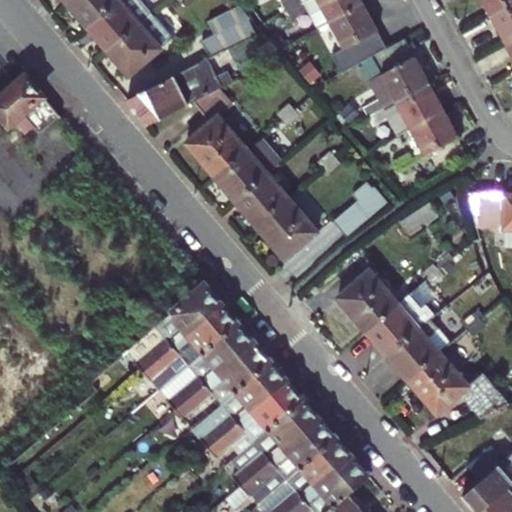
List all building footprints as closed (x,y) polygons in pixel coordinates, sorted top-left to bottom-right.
[(67,0),(89,25),(118,0),(67,0)] [(118,0),(89,25),(109,48),(153,11),(154,10),(145,0),(118,0)] [(303,0),(302,0),(288,8),(293,16),(308,8),(303,0)] [(319,0),(330,20),(365,1),(364,0),(319,0)] [(511,0),(484,0),(491,13),(511,1),(511,0)] [(389,45),(365,1),(330,20),(355,64),(385,48),(389,45)] [(511,1),(491,13),(506,40),(511,36),(511,1)] [(153,11),(109,48),(131,74),(175,37),(153,11)] [(257,29),(248,17),(202,41),(209,54),(257,29)] [(384,108),(398,100),(432,82),(407,36),(389,45),(385,48),(395,67),(369,81),(379,100),(364,108),(368,116),(384,108)] [(328,45),(313,53),(318,63),(333,54),(328,45)] [(149,122),(194,99),(220,86),(239,76),(225,49),(129,99),(149,122)] [(41,131),(62,115),(27,75),(17,83),(10,75),(0,83),(7,92),(0,98),(0,111),(11,124),(14,122),(23,133),(34,124),(41,131)] [(398,100),(413,127),(446,108),(432,82),(398,100)] [(216,174),(248,147),(220,112),(233,102),(220,86),(194,99),(211,120),(186,140),(216,174)] [(291,102),(278,113),(282,118),(295,107),(291,102)] [(300,112),(295,107),(282,118),(287,123),(300,112)] [(388,117),(384,108),(368,116),(374,125),(388,117)] [(446,108),(413,127),(427,153),(461,134),(446,108)] [(216,174),(236,198),(269,171),(280,162),(258,138),(248,147),(216,174)] [(333,150),(320,161),(324,166),(337,155),(333,150)] [(410,151),(394,160),(399,168),(414,159),(410,151)] [(342,161),(337,155),(324,166),(329,172),(342,161)] [(269,171),(236,198),(257,223),(289,195),(269,171)] [(354,211),(366,227),(401,202),(380,178),(371,187),(375,192),(354,211)] [(511,192),(470,191),(477,225),(511,225),(511,192)] [(289,195),(257,223),(287,258),(319,230),(289,195)] [(429,202),(401,220),(408,230),(436,212),(429,202)] [(439,271),(451,260),(446,254),(423,274),(428,280),(439,271)] [(339,296),(368,331),(401,303),(372,269),(339,296)] [(439,271),(428,280),(432,285),(443,276),(439,271)] [(205,284),(128,349),(144,368),(221,303),(205,284)] [(401,303),(368,331),(389,354),(432,318),(438,312),(429,302),(423,308),(411,294),(401,303)] [(221,303),(144,368),(160,388),(190,363),(238,323),(221,303)] [(464,323),(468,328),(479,319),(475,314),(464,323)] [(389,354),(409,378),(441,351),(431,339),(442,330),(432,318),(389,354)] [(485,325),(479,319),(468,328),(473,334),(485,325)] [(254,342),(238,323),(190,363),(197,371),(168,396),(177,407),(254,342)] [(452,342),(442,330),(431,339),(441,351),(452,342)] [(254,342),(177,407),(185,416),(214,391),(222,401),(270,360),(254,342)] [(470,385),(441,351),(409,378),(438,412),(462,392),(482,416),(510,401),(485,372),(470,385)] [(287,380),(270,360),(222,401),(193,426),(210,445),(287,380)] [(287,380),(210,445),(217,454),(231,443),(238,452),(254,439),(303,398),(287,380)] [(319,417),(303,398),(254,439),(262,447),(232,472),(241,482),(319,417)] [(287,478),(336,436),(319,417),(241,482),(250,492),(278,468),(287,478)] [(285,511),(353,456),(336,436),(287,478),(295,487),(266,511),(285,511)] [(481,477),(463,493),(479,511),(511,482),(511,452),(504,459),(491,444),(469,463),(481,477)] [(353,456),(285,511),(306,511),(312,507),(315,511),(324,511),(348,492),(369,475),(353,456)] [(511,511),(511,482),(479,511),(511,511)] [(365,511),(348,492),(324,511),(365,511)]
